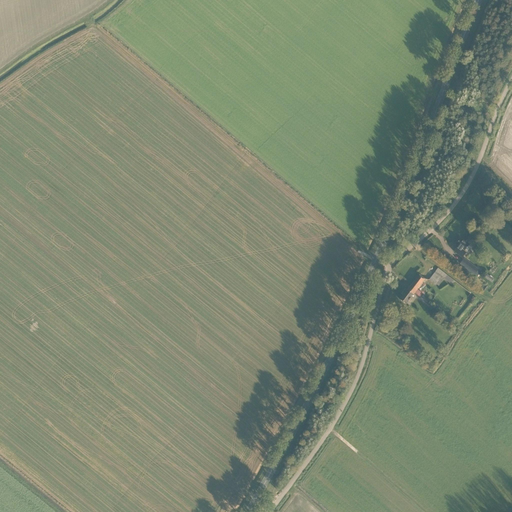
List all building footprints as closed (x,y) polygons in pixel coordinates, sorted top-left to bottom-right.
[(458,255),(462,258),(466,253),(464,252),(464,251),(465,251),(469,246),(466,244),(460,240),(456,245),(458,246),(453,252),(458,255)] [(463,260),(460,264),(474,275),(479,269),(469,262),(468,263),(463,260)] [(435,286),(436,284),(438,286),(444,279),(451,284),(453,281),(438,268),(428,280),(435,286)] [(487,274),(486,274),(484,276),(485,277),(491,282),(494,279),(487,274)] [(425,279),(419,275),(407,290),(399,300),(405,305),(413,295),(414,293),(420,297),(422,294),(417,290),(425,279)]
